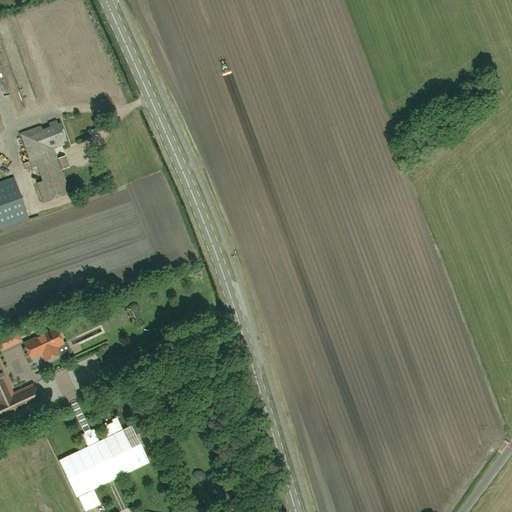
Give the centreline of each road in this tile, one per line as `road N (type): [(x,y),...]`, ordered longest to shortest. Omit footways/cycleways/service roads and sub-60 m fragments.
road 1 (tertiary): [(295,511),(204,218),(106,0)]
road 2 (unknown): [(0,410),(235,314)]
